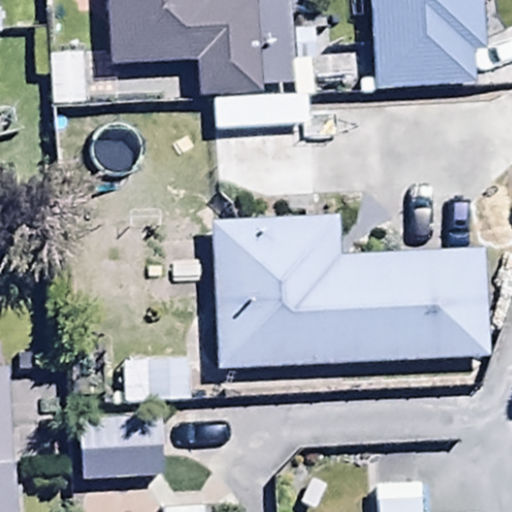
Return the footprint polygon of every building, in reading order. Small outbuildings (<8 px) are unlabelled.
[(107,0),(109,75),(196,73),(197,104),(259,102),(259,95),(290,95),(288,10),(210,6),(210,0),(107,0)] [(481,0),(366,0),(373,100),(475,94),(473,58),(485,57),(481,0)] [(337,225),(211,230),(217,379),(487,368),(483,260),(338,266),(337,225)] [(187,369),(121,371),(122,413),(188,411),(187,369)] [(0,511),(13,511),(6,385),(0,384),(0,511)] [(79,423),(79,489),(161,490),(162,423),(79,423)] [(425,511),(424,494),(369,497),(369,511),(425,511)]
